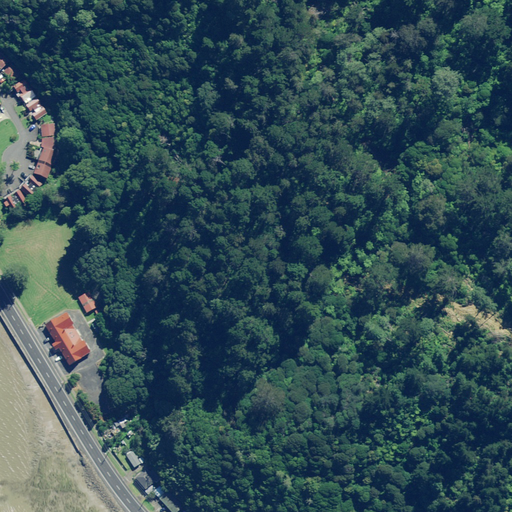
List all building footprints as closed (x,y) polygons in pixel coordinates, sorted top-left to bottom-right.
[(10,62),(0,51),(0,69),(1,70),(10,62)] [(12,84),(22,74),(12,63),(1,73),(12,84)] [(45,110),(24,80),(13,87),(34,118),(45,110)] [(53,138),(56,137),(53,122),(40,124),(44,149),(34,174),(47,180),(58,155),(55,154),(53,138)] [(42,186),(31,177),(20,190),(31,199),(42,186)] [(25,203),(19,191),(4,198),(11,211),(25,203)] [(97,308),(89,292),(78,297),(87,313),(97,308)] [(41,326),(66,369),(95,352),(70,309),(41,326)] [(140,464),(132,451),(126,455),(134,468),(140,464)] [(156,482),(146,470),(136,478),(146,490),(156,482)] [(165,491),(160,486),(153,493),(159,498),(172,511),(177,511),(183,507),(168,491),(166,492),(165,491)]
